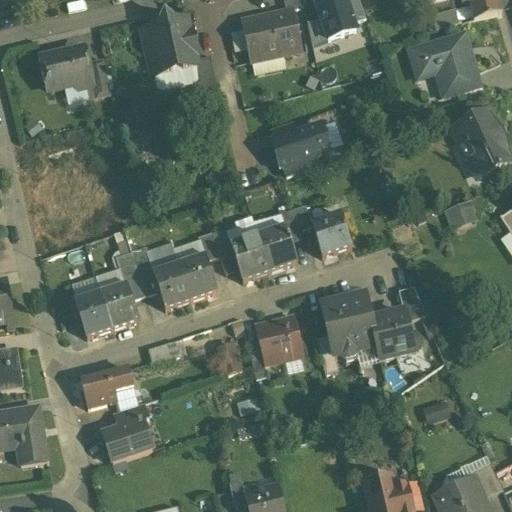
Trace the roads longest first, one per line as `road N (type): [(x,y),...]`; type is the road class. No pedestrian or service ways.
road 1 (residential): [(52,372),(377,265)]
road 2 (residential): [(52,372),(0,151)]
road 3 (residential): [(0,40),(184,0)]
road 4 (residential): [(77,493),(52,372)]
